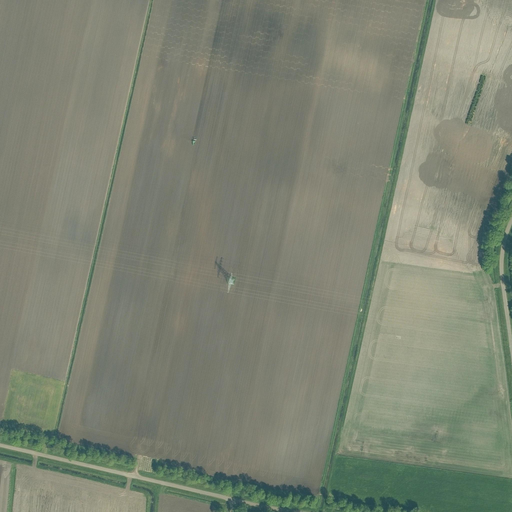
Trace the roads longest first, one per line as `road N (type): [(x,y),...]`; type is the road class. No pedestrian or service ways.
road 1 (unclassified): [(253,504),(0,445)]
road 2 (unclassified): [(511,353),(501,268),(511,218)]
